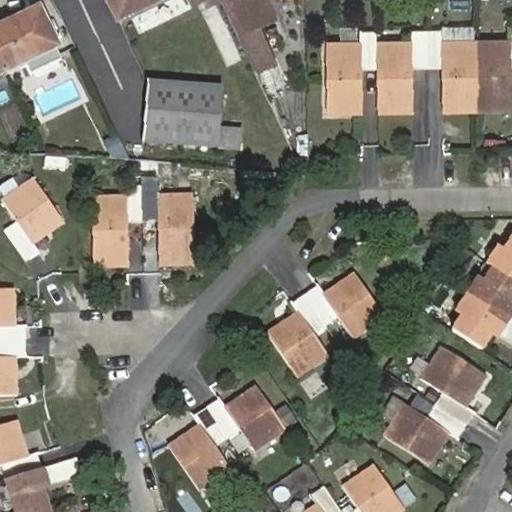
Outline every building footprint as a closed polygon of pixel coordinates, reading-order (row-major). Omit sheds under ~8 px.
[(108,0),(119,22),(164,0),(108,0)] [(269,0),(221,0),(220,1),(256,76),(276,66),(259,30),(279,21),(269,0)] [(39,12),(0,30),(0,62),(4,71),(55,46),(39,12)] [(439,69),(439,77),(447,77),(446,86),(439,86),(440,111),(510,110),(510,85),(503,86),(503,75),(510,75),(510,67),(511,67),(511,29),(509,30),(509,41),(439,42),(439,31),(425,31),(412,31),(412,43),(375,44),(375,32),(360,32),(361,43),(326,44),(327,113),(361,112),(361,87),(354,87),(355,78),(361,77),(361,70),(374,70),(376,113),(411,111),(411,86),(404,87),(404,78),(411,77),(412,69),(426,69),(439,69)] [(146,81),(141,142),(240,150),(241,130),(220,128),(224,87),(146,81)] [(1,203),(15,225),(49,206),(33,182),(1,203)] [(165,239),(158,240),(158,266),(193,265),(192,197),(157,198),(157,186),(127,187),(127,199),(93,199),(93,267),(128,266),(128,240),(121,240),(121,232),(128,232),(128,224),(157,224),(158,231),(165,231),(165,239)] [(15,225),(2,232),(22,263),(36,253),(30,245),(41,238),(38,232),(45,229),(48,233),(61,225),(49,206),(15,225)] [(38,232),(41,238),(48,233),(45,229),(38,232)] [(511,241),(502,256),(495,253),(485,269),(491,273),(483,287),(477,282),(454,316),(461,320),(451,336),(479,353),(489,337),(496,341),(498,338),(511,347),(511,306),(510,305),(511,301),(511,241)] [(300,312),(287,320),(290,325),(284,330),(281,324),(268,334),(297,375),(328,353),(314,333),(326,324),(339,316),(352,335),(383,313),(353,273),(340,282),(343,287),(337,291),(334,287),(324,295),(318,287),(294,303),(300,312)] [(340,282),(334,287),(337,291),(343,287),(340,282)] [(8,307),(13,307),(13,291),(0,291),(0,398),(16,398),(16,381),(10,382),(10,373),(16,373),(15,360),(28,359),(26,327),(14,327),(14,315),(9,314),(8,307)] [(290,325),(287,320),(281,324),(284,330),(290,325)] [(489,337),(479,353),(486,357),(496,341),(489,337)] [(470,388),(475,392),(484,378),(441,352),(420,384),(440,396),(433,409),(424,422),(404,410),(383,442),(425,469),(432,455),(428,452),(433,446),(437,448),(445,437),(456,444),(465,430),(473,418),(463,411),(471,398),(466,395),(470,388)] [(200,426),(187,435),(191,439),(184,444),(181,439),(167,449),(196,489),(227,468),(214,448),(227,439),(240,430),(253,449),(285,428),(256,387),(243,396),(246,400),(240,404),(237,400),(226,409),(219,399),(205,408),(193,416),(200,426)] [(471,398),(475,392),(470,388),(466,395),(471,398)] [(243,396),(237,400),(240,404),(246,400),(243,396)] [(13,440),(19,439),(14,423),(0,427),(0,467),(1,467),(14,511),(48,511),(48,509),(42,491),(47,489),(46,487),(81,476),(76,461),(42,471),(37,455),(25,459),(21,445),(15,447),(13,440)] [(191,439),(187,435),(181,439),(184,444),(191,439)] [(428,452),(432,455),(437,448),(433,446),(428,452)] [(359,508),(353,511),(398,511),(405,508),(376,467),(346,489),(359,508)] [(397,490),(406,506),(418,499),(409,483),(397,490)] [(341,511),(323,488),(310,496),(317,506),(308,511),(341,511)] [(53,508),(47,489),(42,491),(48,509),(53,508)]
